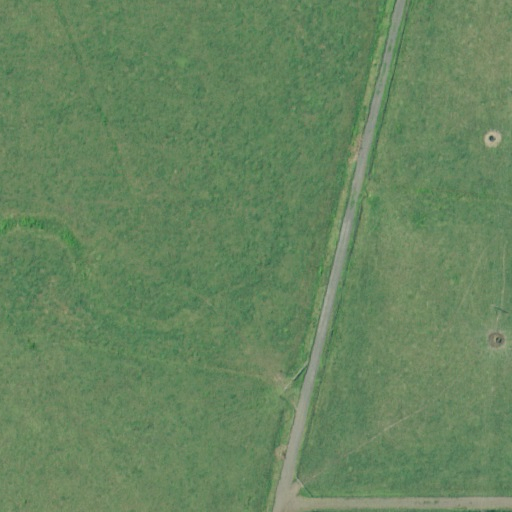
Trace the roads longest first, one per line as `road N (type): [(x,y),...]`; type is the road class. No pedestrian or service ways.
road 1 (unclassified): [(400,0),(276,502)]
road 2 (unclassified): [(276,502),(511,502)]
